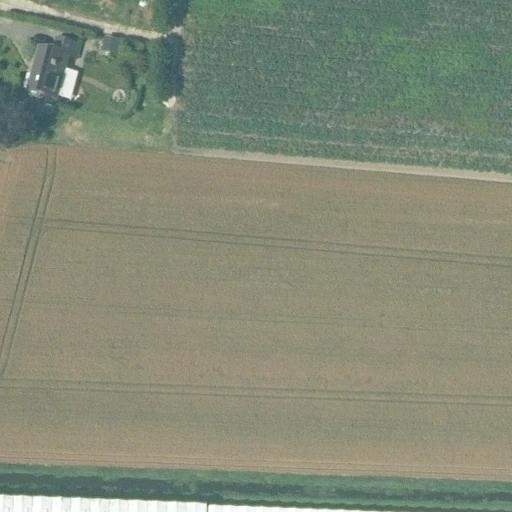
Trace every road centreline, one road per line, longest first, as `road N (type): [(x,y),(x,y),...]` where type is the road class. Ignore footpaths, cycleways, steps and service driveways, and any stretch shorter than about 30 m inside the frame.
road 1 (track): [(178,0),(168,116),(511,144)]
road 2 (track): [(0,4),(174,45)]
